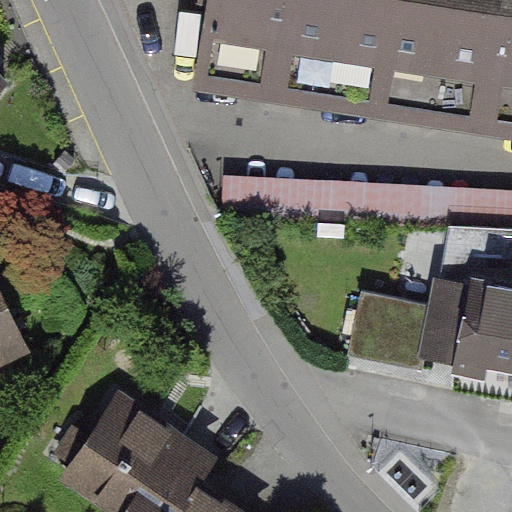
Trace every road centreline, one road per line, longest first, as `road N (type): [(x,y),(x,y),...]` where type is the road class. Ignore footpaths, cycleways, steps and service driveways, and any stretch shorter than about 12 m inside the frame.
road 1 (residential): [(73,0),(127,120),(274,395)]
road 2 (residential): [(511,443),(274,395)]
road 3 (residential): [(274,395),(367,511)]
